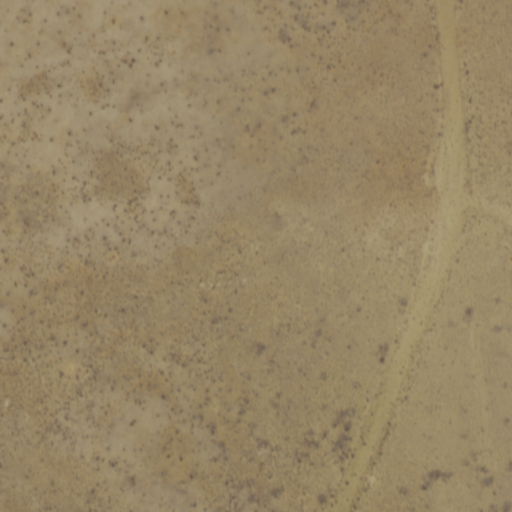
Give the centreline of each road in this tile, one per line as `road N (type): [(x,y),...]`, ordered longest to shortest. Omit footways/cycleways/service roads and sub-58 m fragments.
road 1 (track): [(336,511),(445,252),(456,199)]
road 2 (track): [(456,199),(444,0)]
